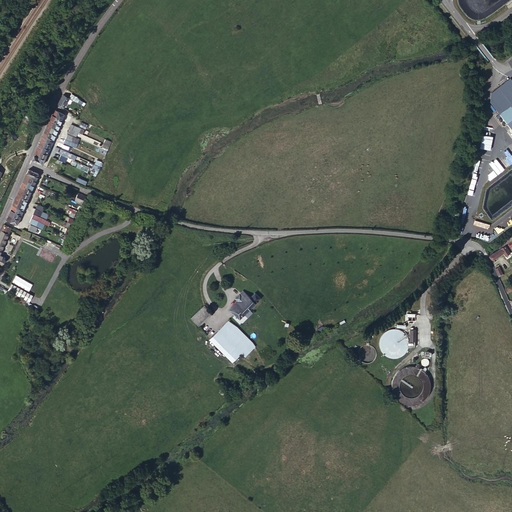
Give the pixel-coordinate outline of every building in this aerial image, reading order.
[(487,96),(511,128),(511,79),(511,78),(487,96)] [(57,104),(65,109),(70,99),(63,94),(57,104)] [(72,124),(70,129),(78,132),(82,134),(84,129),(72,124)] [(78,138),(68,133),(66,139),(75,143),(78,138)] [(111,141),(106,138),(103,144),(109,146),(111,141)] [(480,155),(492,157),(494,146),(482,144),(480,155)] [(39,158),(37,162),(43,165),(45,159),(39,157),(39,158)] [(39,174),(33,171),(31,175),(31,177),(36,180),(39,174)] [(78,177),(76,181),(86,186),(88,182),(78,177)] [(74,218),(77,212),(69,208),(66,213),(74,218)] [(73,226),(75,220),(69,217),(67,224),(73,226)] [(5,225),(0,235),(0,247),(2,249),(4,244),(10,230),(11,228),(5,225)] [(18,231),(15,230),(14,232),(14,233),(29,239),(31,233),(23,230),(22,233),(18,231)] [(499,248),(489,255),(491,258),(493,259),(503,252),(505,255),(511,250),(511,249),(508,243),(507,241),(498,246),(499,248)] [(30,291),(34,281),(31,279),(30,282),(16,276),(13,284),(30,291)] [(11,286),(8,293),(31,302),(34,295),(11,286)] [(264,302),(258,297),(253,302),(250,305),(237,318),(243,323),(264,302)] [(250,305),(253,302),(249,297),(245,301),(250,305)] [(239,307),(245,301),(243,298),(237,305),(239,307)] [(237,318),(250,305),(245,301),(239,307),(237,310),(233,313),(237,318)] [(214,316),(208,309),(195,321),(202,328),(214,316)] [(214,316),(202,328),(203,330),(216,318),(214,316)] [(227,345),(241,330),(236,326),(233,324),(231,324),(219,337),(227,345)] [(248,328),(243,333),(256,345),(260,340),(248,328)] [(389,330),(387,331),(385,331),(384,333),(383,334),(382,335),(381,336),(380,338),(380,339),(380,341),(379,343),(379,344),(380,346),(380,348),(381,349),(381,351),(382,352),(383,353),(384,354),(386,355),(387,356),(388,357),(390,358),(392,358),(393,358),(395,358),(397,358),(398,357),(400,357),(402,356),(404,355),(405,353),(406,352),(407,350),(408,348),(409,346),(409,344),(409,342),(409,340),(408,338),(407,337),(406,335),(405,333),(404,332),(402,331),(400,330),(398,329),(396,329),(394,329),(392,329),(391,329),(389,330)] [(256,345),(243,333),(241,330),(227,345),(235,352),(242,359),(245,356),(256,345)] [(221,351),(227,345),(219,337),(212,343),(221,351)] [(227,345),(221,351),(228,359),(235,352),(227,345)] [(257,346),(256,345),(245,356),(249,360),(260,349),(257,346)] [(236,365),(242,359),(235,352),(228,359),(236,365)]
